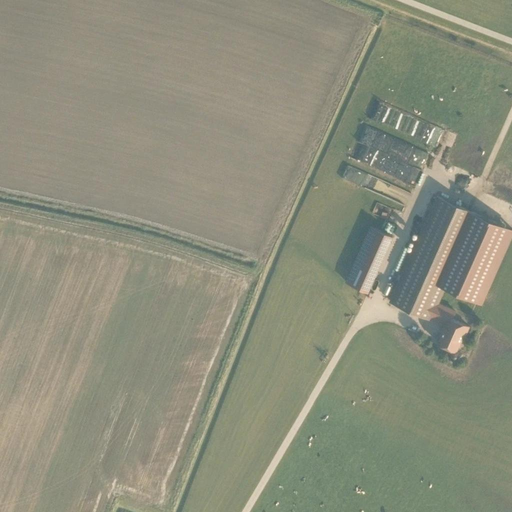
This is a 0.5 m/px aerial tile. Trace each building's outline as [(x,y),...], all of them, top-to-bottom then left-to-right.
[(388,125),(397,105),(381,99),(373,118),(388,125)] [(394,154),(401,138),(368,124),(354,156),(373,164),(379,148),(394,154)] [(385,194),(390,182),(350,163),(345,174),(385,194)] [(511,231),(511,228),(437,195),(390,301),(431,319),(433,315),(446,321),(440,334),(442,335),(438,343),(450,348),(451,350),(454,352),(458,350),(459,347),(459,345),(463,335),(465,335),(469,326),(453,318),(456,311),(438,303),(445,287),(481,302),(511,231)] [(371,226),(346,281),(368,291),(393,236),(371,226)]
